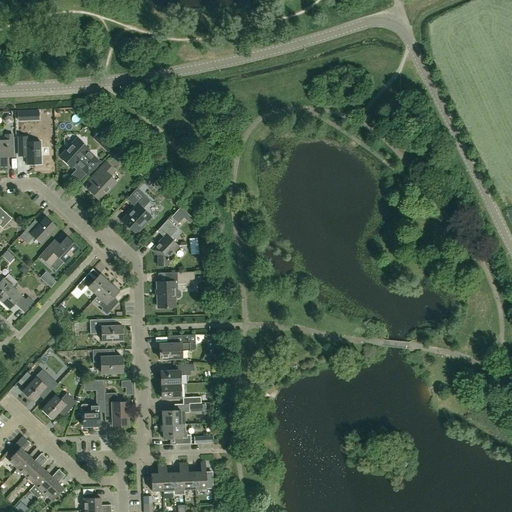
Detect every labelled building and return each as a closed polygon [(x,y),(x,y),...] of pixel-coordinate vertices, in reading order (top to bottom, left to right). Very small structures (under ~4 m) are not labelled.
[(11,124),(13,122),(13,119),(10,116),(7,116),(5,118),(5,121),(8,124),(11,124)] [(0,165),(7,165),(7,158),(13,158),(12,135),(5,135),(6,141),(0,141),(0,165)] [(17,137),(18,152),(18,157),(26,156),(27,164),(41,164),(40,141),(27,142),(26,136),(17,137)] [(87,174),(99,162),(87,151),(88,150),(76,139),(61,156),(72,167),(76,163),(87,174)] [(115,145),(108,139),(101,147),(107,152),(115,145)] [(117,149),(112,154),(120,161),(125,156),(117,149)] [(99,200),(116,182),(110,176),(114,172),(105,164),(94,175),(99,180),(89,190),(99,200)] [(135,234),(151,217),(142,209),(150,200),(141,192),(137,188),(127,199),(136,207),(122,221),(135,234)] [(0,226),(2,228),(11,219),(0,208),(0,226)] [(183,218),(189,223),(193,219),(187,213),(183,218)] [(32,223),(25,230),(19,237),(27,245),(34,237),(41,243),(55,227),(45,218),(39,225),(37,227),(32,223)] [(158,265),(168,265),(167,257),(178,246),(169,238),(177,229),(167,220),(156,231),(164,238),(153,250),(157,254),(158,265)] [(64,262),(77,248),(67,238),(57,250),(51,245),(40,256),(50,266),(59,257),(64,262)] [(3,279),(0,275),(0,273),(1,272),(0,270),(0,300),(12,287),(17,282),(8,273),(3,279)] [(179,283),(194,282),(193,271),(164,272),(165,281),(157,282),(158,308),(175,307),(174,298),(178,297),(180,296),(180,292),(178,290),(174,291),(173,283),(179,283)] [(109,282),(99,273),(91,282),(85,276),(76,286),(81,291),(86,286),(96,296),(109,282)] [(106,314),(115,304),(110,299),(118,291),(109,282),(96,296),(105,304),(101,309),(106,314)] [(25,299),(12,287),(0,300),(9,309),(14,303),(24,312),(33,302),(28,297),(25,299)] [(60,304),(56,308),(61,312),(65,307),(60,304)] [(106,326),(106,319),(89,319),(89,333),(101,333),(101,340),(121,340),(120,325),(106,326)] [(160,359),(181,358),(181,350),(194,350),(196,348),(195,335),(172,336),(172,343),(159,344),(160,359)] [(113,356),(113,348),(91,349),(92,361),(100,361),(101,372),(121,371),(121,356),(113,356)] [(210,363),(212,356),(205,353),(202,359),(210,363)] [(161,385),(180,384),(180,375),(190,375),(190,371),(194,370),(193,363),(175,364),(176,371),(160,371),(161,385)] [(45,396),(57,384),(47,374),(40,382),(35,377),(22,391),(32,400),(40,391),(45,396)] [(161,398),(180,398),(180,384),(161,385),(161,398)] [(95,400),(103,400),(103,393),(103,385),(95,385),(95,400)] [(116,402),(115,392),(103,393),(103,400),(104,416),(112,416),(112,424),(127,424),(127,402),(116,402)] [(42,409),(52,418),(60,409),(65,414),(76,402),(66,393),(60,400),(54,395),(42,409)] [(90,405),(88,404),(81,404),(80,405),(80,410),(82,411),(82,425),(98,425),(97,405),(90,405)] [(162,411),(162,424),(183,423),(183,424),(185,424),(184,412),(189,412),(189,404),(182,404),(174,404),(174,410),(162,411)] [(183,424),(183,423),(162,424),(163,439),(175,438),(175,444),(190,443),(190,435),(186,435),(186,431),(185,431),(185,424),(183,424)] [(17,468),(29,456),(23,451),(31,443),(27,440),(8,460),(17,468)] [(25,476),(44,456),(41,453),(34,461),(29,456),(17,468),(25,476)] [(34,484),(46,472),(41,467),(48,459),(44,456),(25,476),(34,484)] [(194,489),(206,488),(205,461),(200,462),(200,471),(194,471),(194,489)] [(184,493),(183,489),(182,462),(178,462),(179,472),(172,472),(173,489),(173,494),(184,493)] [(187,472),(187,462),(182,462),(183,489),(194,489),(194,471),(187,472)] [(151,490),(162,490),(161,463),(157,463),(157,473),(150,473),(151,490)] [(166,472),(165,463),(161,463),(162,490),(173,489),(172,472),(166,472)] [(43,492),(62,472),(59,469),(51,477),(46,472),(34,484),(43,492)] [(52,501),(63,488),(58,483),(65,476),(62,472),(43,492),(52,501)] [(100,505),(100,497),(83,498),(83,510),(111,509),(111,504),(100,505)] [(21,510),(26,504),(21,499),(16,506),(21,510)] [(151,511),(151,503),(143,503),(143,511),(151,511)]
